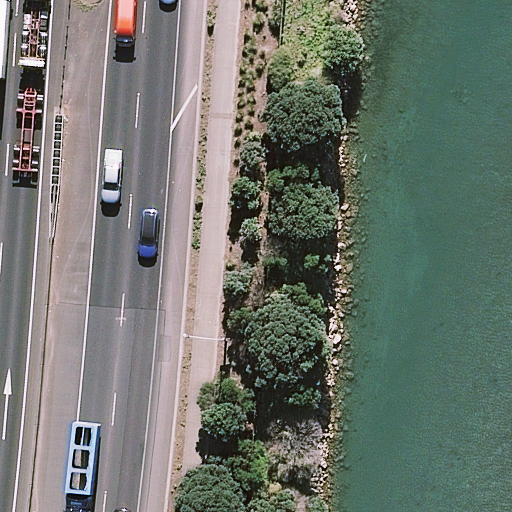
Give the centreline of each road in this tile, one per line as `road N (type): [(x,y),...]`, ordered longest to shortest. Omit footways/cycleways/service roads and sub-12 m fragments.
road 1 (trunk): [(151,0),(114,511)]
road 2 (trunk): [(0,147),(9,0)]
